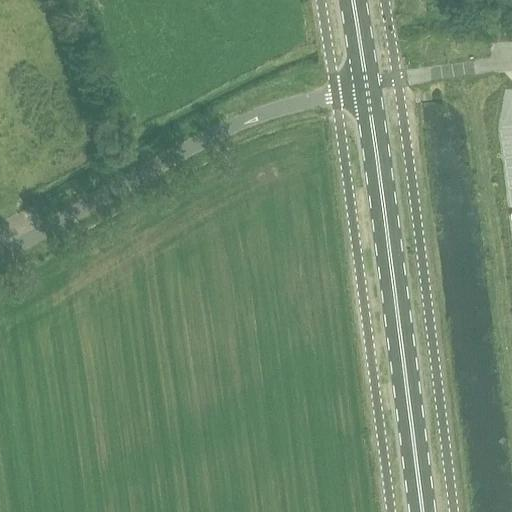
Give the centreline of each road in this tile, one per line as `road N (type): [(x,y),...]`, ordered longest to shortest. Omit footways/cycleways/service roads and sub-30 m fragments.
road 1 (secondary): [(421,511),(367,86)]
road 2 (unclassified): [(0,259),(234,126),(367,86)]
